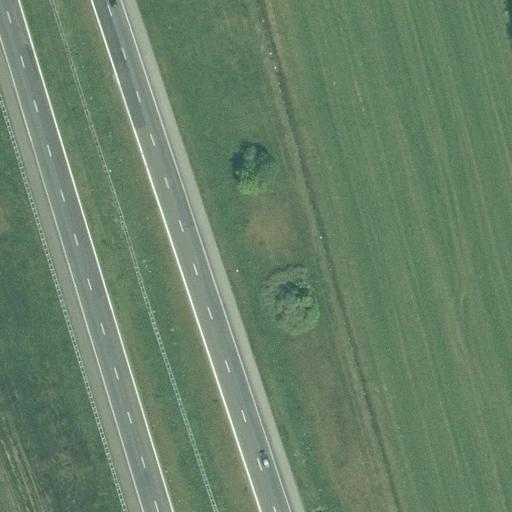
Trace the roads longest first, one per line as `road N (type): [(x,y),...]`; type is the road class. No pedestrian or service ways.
road 1 (motorway): [(279,511),(105,0)]
road 2 (motorway): [(1,0),(156,511)]
